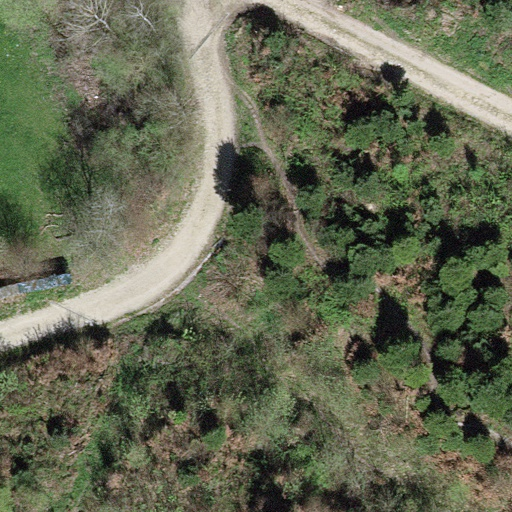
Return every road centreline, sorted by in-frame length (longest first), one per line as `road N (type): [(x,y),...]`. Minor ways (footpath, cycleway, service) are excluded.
road 1 (track): [(0,330),(119,291),(176,256),(203,225),(221,150),(225,84)]
road 2 (track): [(49,511),(104,442),(136,348),(149,273)]
road 3 (track): [(278,0),(511,114)]
